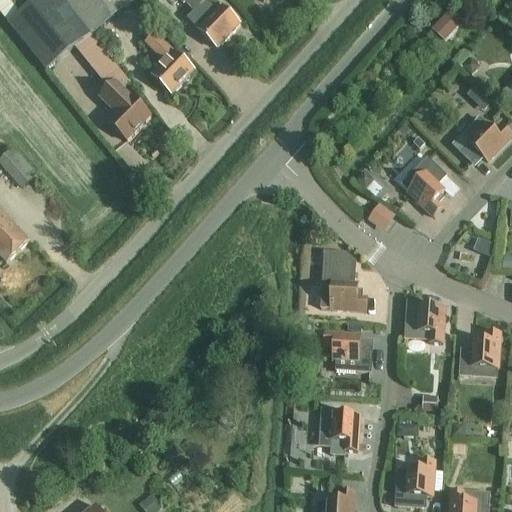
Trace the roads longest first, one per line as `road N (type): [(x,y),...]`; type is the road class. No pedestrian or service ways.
road 1 (residential): [(49,333),(354,0)]
road 2 (unclassified): [(270,156),(127,318),(55,381),(0,404)]
road 3 (residential): [(398,272),(369,511)]
road 4 (track): [(3,480),(93,384),(127,318)]
road 5 (unclassified): [(404,0),(270,156)]
road 6 (residential): [(270,156),(398,272)]
road 7 (residential): [(398,272),(511,164)]
road 8 (residential): [(398,272),(511,321)]
